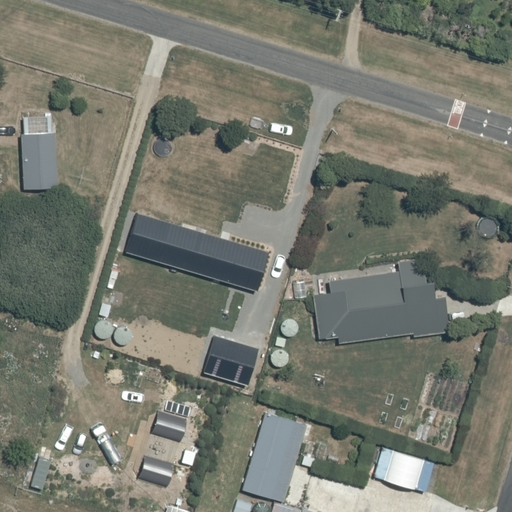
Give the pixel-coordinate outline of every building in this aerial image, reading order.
[(50,187),(50,134),(18,134),(18,187),(50,187)] [(423,297),(419,258),(390,261),(391,272),(326,278),(327,292),(309,294),(313,339),(332,337),(332,341),(442,330),(439,295),(423,297)] [(302,424),(261,412),(238,489),(280,501),(302,424)] [(431,462),(377,446),(368,476),(421,492),(431,462)] [(243,511),(247,502),(234,497),(228,511),(243,511)] [(304,511),(270,502),(267,511),(304,511)]
